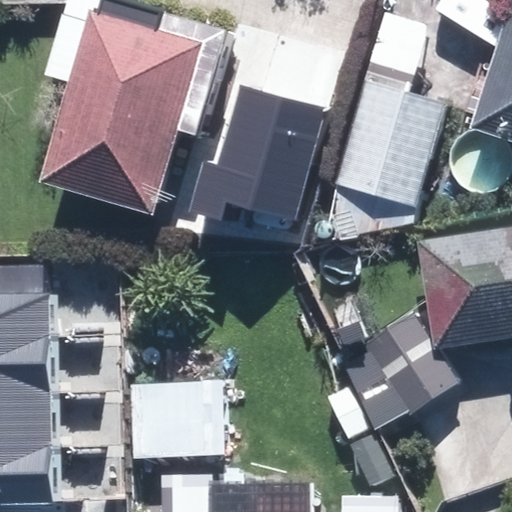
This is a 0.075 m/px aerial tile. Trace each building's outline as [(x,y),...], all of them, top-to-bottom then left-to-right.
[(201,43),(92,11),(42,179),(151,211),(201,43)] [(511,64),(494,121),(511,126),(511,64)] [(207,165),(193,210),(219,218),(225,199),(294,220),(328,109),(243,83),(217,168),(207,165)] [(416,203),(444,105),(370,84),(342,182),(416,203)] [(511,224),(442,235),(458,341),(511,332),(511,224)] [(0,268),(0,341),(52,341),(51,268),(0,268)] [(414,315),(366,345),(411,415),(458,386),(414,315)] [(0,341),(0,393),(54,392),(52,341),(0,341)] [(219,381),(131,383),(133,454),(221,452),(219,381)] [(0,393),(0,446),(55,445),(54,392),(0,393)] [(0,446),(0,501),(57,501),(55,445),(0,446)] [(418,511),(419,494),(379,492),(377,511),(418,511)]
